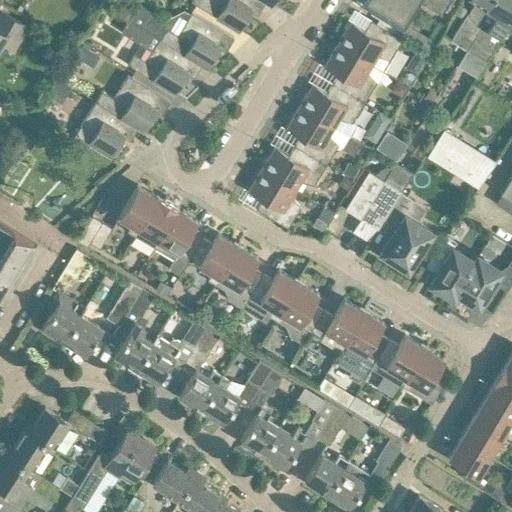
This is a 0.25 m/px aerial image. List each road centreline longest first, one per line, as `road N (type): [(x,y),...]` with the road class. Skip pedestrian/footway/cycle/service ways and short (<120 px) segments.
road 1 (residential): [(418,450),(470,370),(463,336),(315,243),(277,236),(207,191)]
road 2 (residential): [(283,511),(194,436),(103,379),(14,384)]
road 3 (residential): [(207,191),(176,171),(168,145),(265,47),(297,41)]
road 4 (residential): [(207,191),(297,41)]
